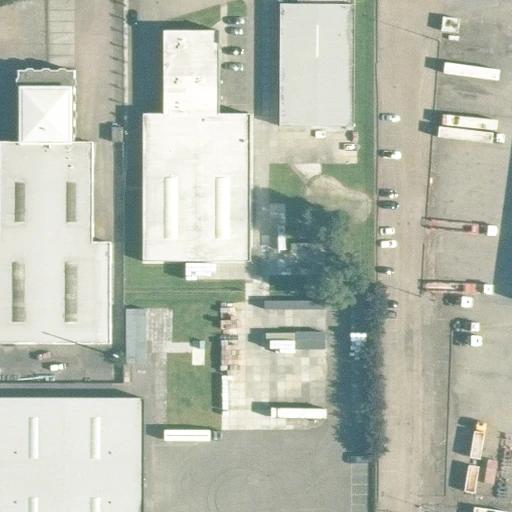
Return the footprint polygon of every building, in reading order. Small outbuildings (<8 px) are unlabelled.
[(354,0),(297,0),(298,6),(281,6),(281,128),(354,127),(354,0)] [(444,20),(442,34),(458,36),(460,22),(444,20)] [(186,32),(164,32),(164,116),(144,115),(144,263),(252,263),(252,116),(221,116),(221,32),(186,32)] [(0,344),(47,345),(47,72),(36,72),(34,70),(28,70),(26,72),(19,72),(19,79),(17,81),(17,87),(19,89),(19,95),(17,97),(17,103),(19,105),(19,127),(17,129),(17,135),(19,137),(19,143),(0,143),(0,198),(0,344)] [(77,87),(77,81),(75,79),(75,72),(68,72),(66,70),(61,70),(59,72),(47,72),(47,345),(111,345),(112,243),(93,243),(94,143),(75,143),(75,137),(77,135),(77,129),(75,127),(75,105),(77,103),(77,97),(75,95),(75,89),(77,87)] [(123,143),(123,129),(112,129),(112,143),(123,143)] [(353,173),(352,139),(311,139),(312,174),(353,173)] [(191,376),(163,376),(163,426),(240,426),(240,362),(191,362),(191,376)] [(0,511),(144,511),(145,399),(0,398),(0,511)]
